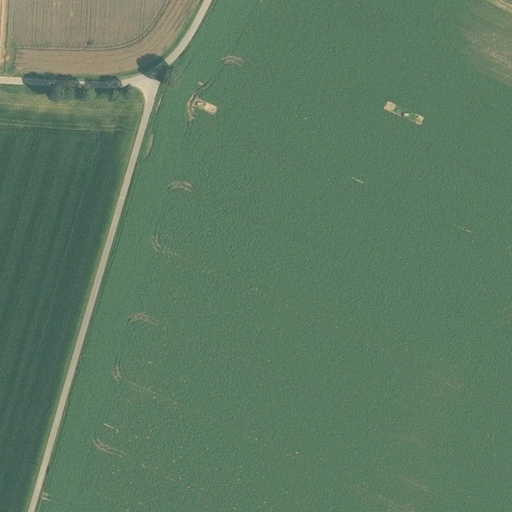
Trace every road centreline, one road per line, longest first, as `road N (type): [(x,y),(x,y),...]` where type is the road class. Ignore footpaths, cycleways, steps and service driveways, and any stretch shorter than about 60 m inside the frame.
road 1 (track): [(30,511),(145,118),(150,77)]
road 2 (track): [(150,77),(104,85),(0,80)]
